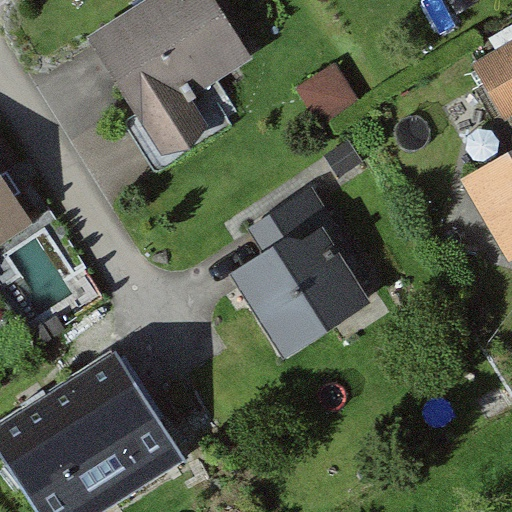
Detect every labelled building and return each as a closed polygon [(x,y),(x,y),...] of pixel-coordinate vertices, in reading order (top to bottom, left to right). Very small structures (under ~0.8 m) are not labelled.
[(251,65),(213,0),(162,0),(95,38),(164,158),(216,129),(197,95),(251,65)] [(511,51),(483,66),(511,119),(511,118),(511,51)] [(511,154),(464,180),(507,261),(511,257),(511,154)] [(0,253),(33,232),(0,181),(0,253)] [(371,278),(317,191),(259,227),(272,249),(234,272),(283,349),(365,298),(357,286),(371,278)] [(123,362),(0,437),(0,458),(32,511),(74,511),(177,450),(123,362)]
